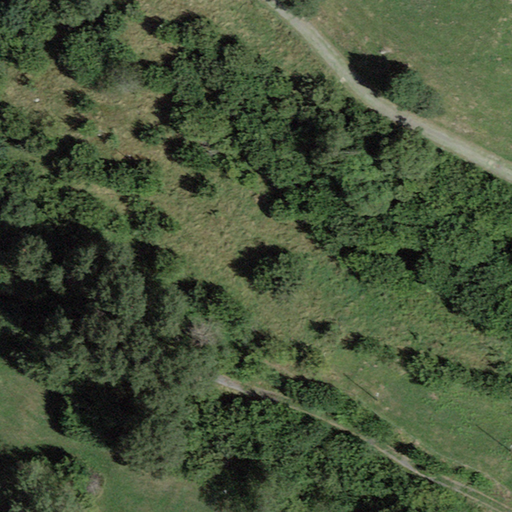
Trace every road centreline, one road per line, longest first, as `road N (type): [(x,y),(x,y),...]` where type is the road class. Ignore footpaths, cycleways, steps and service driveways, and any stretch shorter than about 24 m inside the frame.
road 1 (track): [(0,302),(231,379),(511,507)]
road 2 (unclassified): [(511,173),(356,85),(268,0)]
